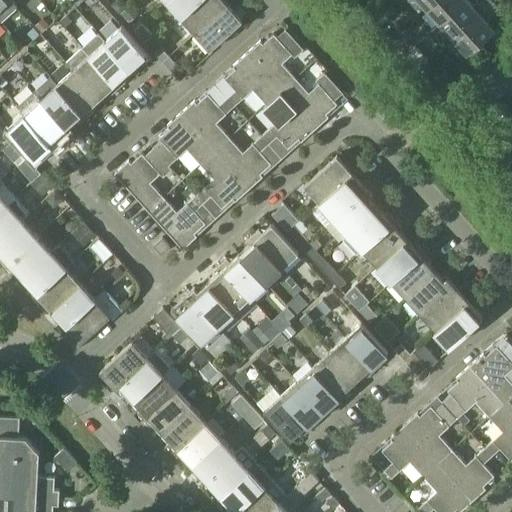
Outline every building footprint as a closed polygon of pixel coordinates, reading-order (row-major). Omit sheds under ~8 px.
[(0,0),(0,20),(0,21),(17,6),(12,0),(0,0)] [(115,0),(111,4),(119,13),(120,11),(127,5),(123,0),(115,0)] [(166,0),(181,17),(200,0),(166,0)] [(200,0),(181,17),(195,33),(225,7),(218,0),(200,0)] [(434,0),(426,7),(440,22),(465,0),(434,0)] [(465,0),(440,22),(440,23),(431,30),(445,45),(454,38),(454,37),(494,2),(492,0),(484,0),(480,4),(482,7),(478,11),(468,0),(465,0)] [(499,7),(494,2),(454,37),(454,38),(468,53),(495,29),(484,17),(488,13),(490,15),(499,7)] [(138,12),(131,5),(122,13),(129,20),(138,12)] [(243,19),(236,12),(232,16),(225,7),(195,33),(210,49),(243,19)] [(72,20),(67,15),(59,21),(65,27),(72,20)] [(43,18),(35,25),(41,31),(49,24),(43,18)] [(145,41),(146,41),(153,34),(142,22),(135,28),(135,29),(145,41)] [(122,24),(105,39),(105,40),(131,69),(141,60),(144,64),(152,57),(122,24)] [(41,34),(34,27),(28,33),(34,40),(41,34)] [(247,52),(281,90),(296,77),(282,62),(292,53),(295,56),(304,48),(286,28),(277,36),(274,33),(263,43),(260,40),(247,52)] [(131,69),(105,40),(105,39),(99,32),(82,47),(118,87),(125,81),(122,77),(131,69)] [(410,43),(402,33),(394,40),(402,49),(410,43)] [(155,52),(163,61),(170,55),(161,46),(155,52)] [(74,68),(73,69),(99,98),(109,89),(112,92),(118,87),(82,47),(67,61),(74,68)] [(281,90),(247,52),(233,65),(235,68),(225,77),(236,89),(227,97),(234,105),(253,89),(266,104),(281,90)] [(170,55),(163,61),(172,70),(178,65),(170,55)] [(57,83),(87,116),(94,110),(90,106),(99,98),(73,69),(57,83)] [(309,92),(296,77),(281,90),(315,128),(329,115),(327,113),(338,103),(335,100),(343,92),(325,72),(316,80),(319,83),(309,92)] [(87,116),(57,83),(51,75),(34,91),(67,127),(77,118),(80,122),(87,116)] [(261,135),(282,157),(315,128),(281,90),(266,104),(267,104),(264,107),(276,121),(261,135)] [(58,135),(67,127),(34,91),(18,105),(25,112),(54,145),(62,139),(58,135)] [(198,103),(195,100),(181,113),(215,150),(230,136),(216,122),(234,105),(227,97),(219,104),(209,93),(198,103)] [(38,160),(54,145),(25,112),(9,127),(38,160)] [(215,150),(181,113),(168,125),(170,127),(160,137),(162,140),(153,148),(162,157),(168,165),(187,148),(200,163),(215,150)] [(215,150),(250,188),(264,176),(263,175),(282,157),(261,135),(243,151),(230,136),(215,150)] [(3,149),(14,161),(23,153),(16,145),(12,141),(3,149)] [(132,162),(130,159),(115,172),(149,209),(164,196),(150,181),(160,172),(164,176),(172,168),(168,165),(162,157),(153,148),(146,155),(143,152),(132,162)] [(234,198),(236,200),(250,188),(215,150),(200,163),(214,178),(196,194),(203,203),(212,195),(223,207),(234,198)] [(320,201),(349,174),(352,171),(338,155),(305,185),(320,201)] [(18,165),(23,171),(32,163),(27,157),(18,165)] [(352,171),(349,174),(320,201),(334,217),(367,187),(352,171)] [(41,172),(32,180),(44,194),(53,185),(41,172)] [(0,180),(0,209),(16,195),(1,179),(0,180)] [(334,217),(348,233),(349,233),(378,206),(370,197),(373,194),(367,187),(334,217)] [(45,197),(54,207),(64,198),(55,188),(45,197)] [(149,209),(184,248),(198,235),(196,232),(207,223),(195,210),(203,203),(196,194),(177,211),(164,196),(149,209)] [(0,240),(24,219),(23,218),(30,211),(16,195),(0,209),(0,240)] [(284,202),(272,213),(287,230),(295,223),(299,219),(284,202)] [(363,249),(396,219),(390,213),(386,216),(378,206),(349,233),(348,233),(343,238),(357,254),(363,249)] [(37,234),(24,219),(0,240),(0,251),(2,254),(0,256),(0,258),(4,263),(37,234)] [(363,249),(378,265),(407,238),(399,229),(402,226),(396,219),(363,249)] [(84,245),(96,234),(84,221),(72,232),(84,245)] [(259,229),(252,235),(282,268),(299,252),(273,223),(262,232),(259,229)] [(302,246),(308,240),(309,239),(295,223),(287,230),(302,246)] [(52,250),(37,234),(4,263),(11,271),(14,268),(23,277),(52,250)] [(249,244),(239,253),(266,282),(282,268),(252,235),(246,240),(249,244)] [(154,245),(162,254),(171,246),(163,237),(154,245)] [(415,248),(407,238),(378,265),(391,280),(424,251),(419,245),(415,248)] [(302,246),(316,262),(323,256),(308,240),(302,246)] [(59,243),(52,250),(23,277),(32,286),(28,290),(33,295),(66,266),(74,259),(59,243)] [(430,257),(424,251),(391,280),(406,296),(436,270),(427,260),(430,257)] [(250,297),(266,282),(239,253),(231,261),(227,257),(220,264),(250,297)] [(331,279),(338,272),(323,256),(316,262),(331,279)] [(234,311),(250,297),(220,264),(214,269),(217,273),(207,282),(234,311)] [(81,282),(66,266),(33,295),(40,303),(43,299),(52,309),(81,282)] [(116,279),(124,272),(119,266),(111,273),(116,279)] [(421,313),(454,283),(448,277),(445,280),(436,270),(406,296),(421,313)] [(347,282),(338,272),(331,279),(340,288),(347,282)] [(96,299),(81,282),(52,309),(60,318),(57,322),(63,329),(96,299)] [(218,325),(234,311),(207,282),(199,290),(195,287),(188,293),(218,325)] [(421,313),(436,329),(468,299),(454,283),(421,313)] [(355,304),(364,296),(354,286),(345,294),(355,304)] [(310,302),(300,292),(287,303),(297,314),(310,302)] [(218,325),(188,293),(172,308),(208,348),(224,333),(218,326),(218,325)] [(332,308),(323,298),(317,304),(326,313),(332,308)] [(78,345),(81,341),(111,315),(114,319),(125,309),(119,302),(108,312),(96,299),(63,329),(78,345)] [(484,316),(477,309),(468,299),(436,329),(451,346),(484,316)] [(367,302),(359,309),(366,317),(368,319),(376,312),(367,302)] [(292,322),(289,319),(295,314),(287,305),(271,320),(281,331),(282,331),(289,324),(292,322)] [(172,336),(181,328),(182,327),(166,310),(156,319),(172,336)] [(300,318),(301,319),(307,326),(314,320),(306,312),(300,318)] [(387,315),(375,326),(380,332),(392,321),(387,315)] [(267,316),(252,330),(264,343),(270,338),(271,340),(281,331),(271,320),(267,316)] [(362,322),(345,337),(375,370),(381,363),(379,360),(389,351),(362,322)] [(289,324),(282,331),(289,338),(296,331),(289,324)] [(181,345),(190,337),(181,328),(172,336),(181,345)] [(288,338),(281,331),(271,340),(278,347),(288,338)] [(255,334),(246,342),(254,352),(264,344),(255,334)] [(345,337),(329,352),(356,381),(366,372),(369,375),(375,370),(345,337)] [(484,352),(470,365),(505,404),(511,397),(511,381),(506,374),(511,368),(511,344),(506,338),(487,355),(484,352)] [(109,379),(116,386),(149,357),(148,356),(133,340),(101,370),(109,379)] [(187,351),(201,366),(210,359),(195,343),(187,351)] [(395,349),(403,358),(410,352),(402,343),(395,349)] [(425,344),(420,348),(418,346),(414,349),(428,365),(431,363),(432,364),(438,359),(425,344)] [(148,356),(149,357),(116,386),(122,393),(125,390),(134,400),(163,373),(163,372),(170,366),(175,360),(162,345),(156,350),(155,350),(148,356)] [(267,348),(259,355),(268,364),(276,357),(267,348)] [(411,354),(410,352),(403,358),(418,375),(428,367),(414,351),(411,354)] [(329,352),(313,366),(343,399),(350,393),(347,389),(356,381),(329,352)] [(233,355),(224,364),(231,372),(241,364),(233,355)] [(210,361),(200,370),(209,379),(218,370),(210,361)] [(443,401),(451,409),(472,433),(505,404),(470,365),(456,377),(459,380),(448,390),(451,393),(443,401)] [(313,366),(297,380),(324,410),(333,401),(337,405),(343,399),(313,366)] [(242,370),(235,377),(242,385),(249,378),(242,370)] [(177,388),(163,373),(134,400),(142,409),(139,412),(144,418),(177,388)] [(297,380),(282,395),(312,427),(318,422),(314,418),(324,410),(297,380)] [(305,433),(312,427),(282,395),(275,387),(258,402),(292,439),(301,430),(305,433)] [(192,405),(177,388),(144,418),(150,425),(154,422),(163,431),(192,405)] [(245,416),(248,413),(254,407),(242,394),(232,402),(245,416)] [(511,410),(505,404),(472,433),(492,455),(501,448),(511,460),(511,459),(511,410)] [(206,421),(192,405),(163,431),(171,441),(168,444),(173,450),(206,421)] [(439,463),(472,433),(451,409),(442,417),(431,405),(421,415),(418,412),(404,424),(439,463)] [(254,407),(248,413),(245,416),(255,428),(265,419),(254,407)] [(0,455),(16,456),(40,457),(40,452),(26,437),(19,436),(20,417),(0,416),(0,455)] [(221,437),(206,421),(173,450),(180,457),(183,454),(192,463),(221,437)] [(262,429),(270,438),(276,432),(268,424),(262,429)] [(425,476),(439,463),(404,424),(391,437),(393,440),(382,449),(393,461),(385,469),(393,477),(411,461),(425,476)] [(492,455),(472,433),(439,463),(473,500),(487,488),(484,485),(495,475),(484,463),(492,455)] [(236,453),(221,437),(192,463),(200,473),(197,476),(203,482),(236,453)] [(208,489),(217,498),(221,495),(250,469),(258,462),(243,446),(236,453),(203,482),(208,489)] [(55,455),(69,470),(78,462),(64,447),(55,455)] [(0,494),(14,495),(16,456),(0,455),(0,494)] [(40,457),(16,456),(14,495),(60,497),(60,489),(55,489),(56,477),(39,476),(40,457)] [(250,469),(221,495),(217,498),(229,511),(234,511),(265,485),(272,478),(258,462),(250,469)] [(459,511),(473,500),(439,463),(425,476),(438,490),(419,507),(423,511),(429,511),(435,507),(439,511),(454,511),(457,510),(458,511),(459,511)] [(312,471),(296,486),(304,495),(320,480),(312,471)] [(267,511),(279,501),(265,485),(234,511),(267,511)] [(317,495),(323,501),(332,493),(326,487),(317,495)] [(0,511),(13,511),(14,495),(0,494),(0,511)] [(60,497),(14,495),(13,511),(53,511),(54,504),(59,504),(60,497)] [(340,502),(334,495),(331,498),(337,505),(340,502)] [(288,511),(279,501),(267,511),(288,511)]
